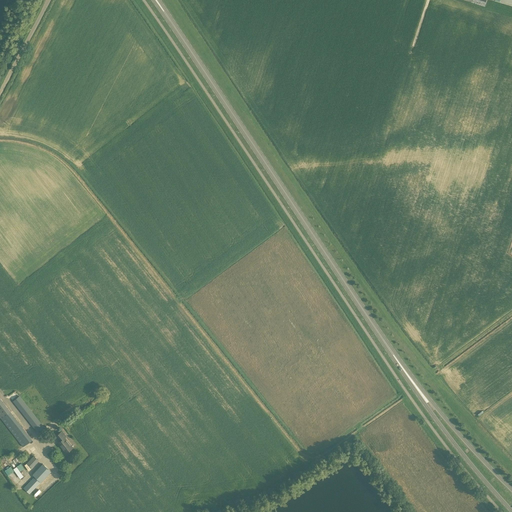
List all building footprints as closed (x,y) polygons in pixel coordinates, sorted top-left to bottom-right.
[(19,396),(13,401),(37,432),(44,427),(19,396)] [(0,416),(1,418),(15,436),(23,446),(32,439),(0,397),(0,416)] [(62,431),(56,436),(60,441),(58,442),(66,453),(73,447),(65,437),(66,436),(62,431)] [(27,463),(32,468),(39,460),(34,455),(27,463)] [(65,461),(70,465),(74,460),(69,456),(65,461)] [(32,474),(41,482),(51,472),(43,463),(32,474)] [(11,466),(5,470),(8,475),(15,471),(11,466)] [(23,488),(29,494),(40,483),(34,477),(23,488)]
